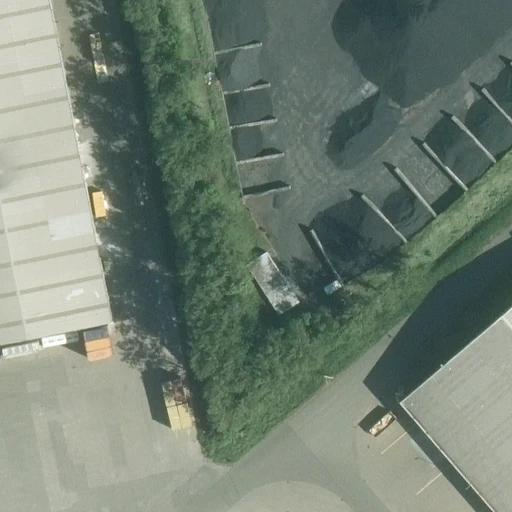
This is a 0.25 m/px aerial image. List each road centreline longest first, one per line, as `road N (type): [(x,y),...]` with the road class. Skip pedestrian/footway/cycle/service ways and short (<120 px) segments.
road 1 (unknown): [(88,0),(151,370),(146,416),(123,429)]
road 2 (unclassified): [(305,424),(511,238)]
road 3 (unclassified): [(201,511),(305,424)]
road 4 (unknown): [(0,437),(74,443),(123,429)]
